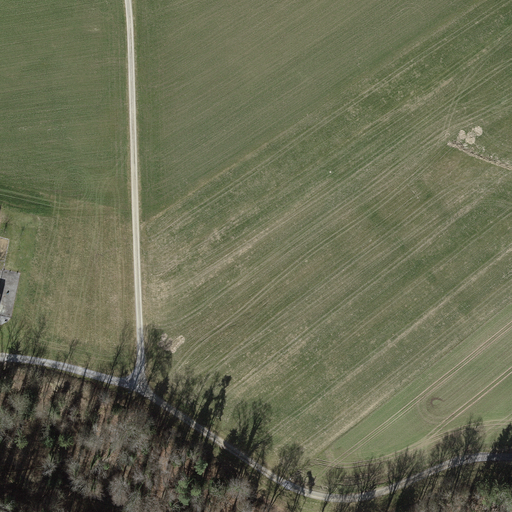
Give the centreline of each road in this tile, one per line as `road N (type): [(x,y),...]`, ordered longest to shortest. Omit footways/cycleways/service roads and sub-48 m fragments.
road 1 (track): [(511,456),(479,456),(393,493),(346,503),(302,494),(142,388)]
road 2 (track): [(142,388),(0,355)]
